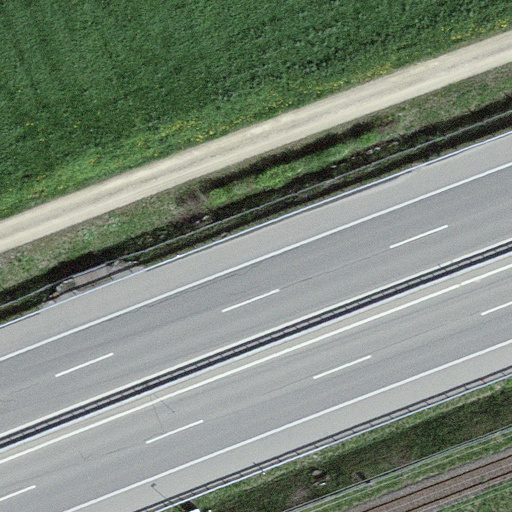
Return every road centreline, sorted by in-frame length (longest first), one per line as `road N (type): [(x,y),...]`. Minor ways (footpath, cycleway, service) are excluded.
road 1 (track): [(511,54),(0,261)]
road 2 (motorway): [(0,501),(511,302)]
road 3 (motorway): [(511,203),(0,400)]
